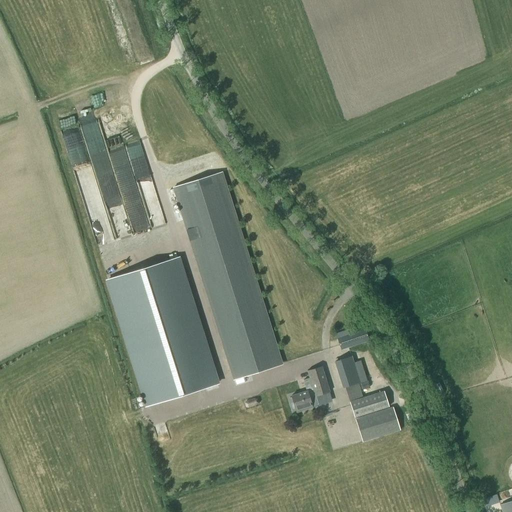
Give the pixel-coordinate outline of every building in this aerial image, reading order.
[(221,173),(173,188),(233,379),(281,364),(221,173)] [(177,259),(107,281),(146,407),(217,384),(177,259)] [(337,340),(341,350),(368,341),(364,331),(337,340)] [(357,384),(359,383),(366,381),(360,362),(353,363),(351,357),(335,362),(342,388),(348,386),(350,392),(359,389),(357,384)] [(295,410),(296,413),(312,408),(311,407),(318,405),(315,397),(321,395),(322,398),(328,396),(327,393),(329,393),(322,367),(306,372),(309,379),(303,381),(306,392),(290,396),(291,401),(288,402),(289,407),(293,406),(294,410),(295,410)] [(384,392),(349,403),(354,418),(388,407),(384,392)] [(249,409),(257,406),(259,403),(257,399),(254,399),(247,401),(244,403),(246,407),(249,409)] [(361,443),(400,431),(393,408),(355,420),(361,443)] [(511,511),(511,501),(500,505),(502,511),(511,511)]
